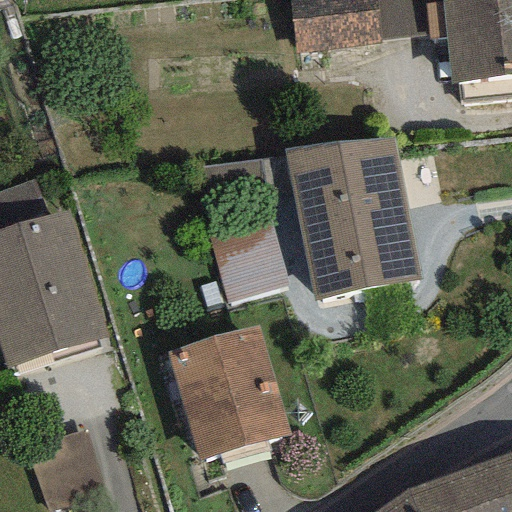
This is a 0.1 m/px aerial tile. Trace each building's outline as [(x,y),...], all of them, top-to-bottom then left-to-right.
[(372,0),(285,0),(292,58),(378,49),(372,0)] [(440,0),(372,0),(378,49),(445,42),(440,0)] [(511,0),(440,0),(445,42),(450,89),(511,82),(511,0)] [(390,138),(279,157),(303,302),(415,283),(390,138)] [(287,285),(253,161),(185,168),(227,300),(287,285)] [(30,182),(0,191),(0,357),(5,372),(108,340),(67,210),(41,218),(30,182)] [(257,326),(164,351),(193,461),(286,437),(257,326)] [(86,438),(33,449),(45,505),(99,493),(86,438)] [(511,511),(511,458),(406,498),(409,511),(511,511)] [(409,511),(406,498),(385,511),(409,511)]
